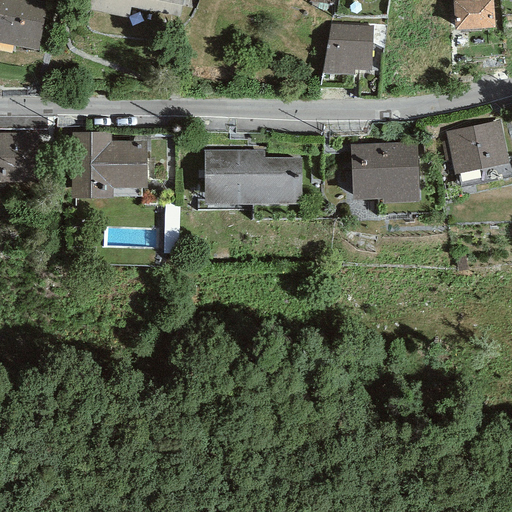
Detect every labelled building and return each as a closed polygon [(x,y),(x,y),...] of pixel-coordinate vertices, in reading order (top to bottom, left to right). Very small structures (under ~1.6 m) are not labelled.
[(16,0),(0,0),(0,45),(37,52),(46,5),(16,0)] [(183,0),(86,0),(84,11),(129,20),(131,11),(180,20),(183,0)] [(457,4),(453,5),(455,36),(494,34),(492,2),(457,4)] [(371,73),(371,29),(330,27),(322,77),(353,78),(354,73),(371,73)] [(501,122),(445,133),(447,142),(451,163),(454,179),(508,166),(501,122)] [(111,135),(72,136),(73,204),(110,204),(110,192),(145,192),(144,147),(111,148),(111,135)] [(0,187),(38,187),(38,137),(0,136),(0,187)] [(446,165),(451,163),(447,142),(441,144),(446,165)] [(418,145),(352,148),(355,204),(382,203),(382,207),(421,205),(418,145)] [(265,152),(205,153),(205,210),(239,210),(259,206),(301,206),(301,162),(266,161),(265,152)]
